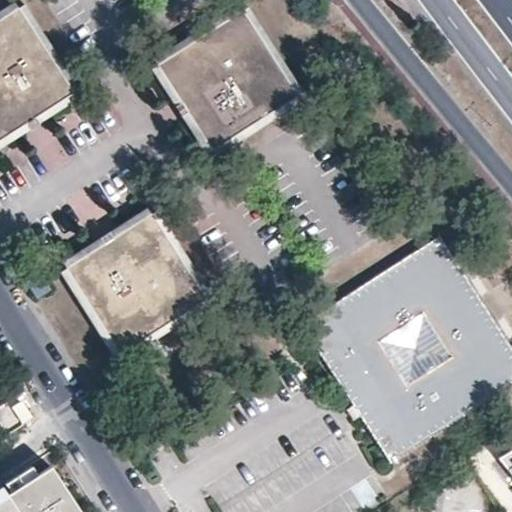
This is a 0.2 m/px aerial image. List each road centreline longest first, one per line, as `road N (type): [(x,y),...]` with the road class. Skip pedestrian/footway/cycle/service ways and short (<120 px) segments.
road 1 (residential): [(0,300),(137,511)]
road 2 (primary): [(355,0),(511,186)]
road 3 (primary): [(437,0),(511,100)]
